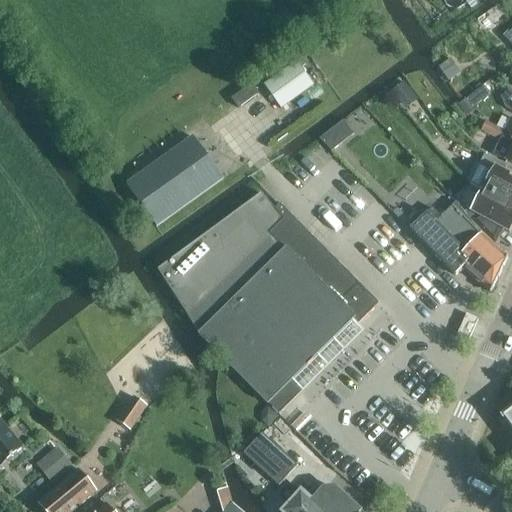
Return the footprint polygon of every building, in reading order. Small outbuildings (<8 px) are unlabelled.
[(451,60),(439,69),(448,81),(460,72),(451,60)] [(264,86),(280,109),(313,86),(297,63),(264,86)] [(403,82),(390,92),(400,105),(412,95),(403,82)] [(253,119),(259,129),(278,117),(272,108),(253,119)] [(481,131),(492,136),(494,132),(498,134),(500,130),(485,123),(481,131)] [(332,130),(319,139),(321,142),(331,152),(342,143),(332,130)] [(492,136),(500,140),(493,155),(511,164),(511,140),(509,139),(511,135),(505,132),(500,130),(498,134),(494,132),(492,136)] [(126,186),(156,227),(223,180),(193,138),(126,186)] [(482,190),(511,205),(511,177),(503,173),(507,166),(485,156),(479,167),(491,173),(482,190)] [(490,294),(493,288),(507,259),(494,246),(480,234),(464,214),(456,203),(451,208),(433,190),(426,197),(444,215),(441,218),(432,209),(410,231),(455,276),(462,269),(490,294)] [(473,207),(464,214),(480,234),(494,246),(502,230),(509,234),(511,228),(511,205),(482,190),(473,207)] [(279,415),(302,392),(296,387),(322,361),(317,356),(353,320),(358,325),(370,313),(375,308),(379,305),(280,205),(274,210),(261,195),(157,271),(199,336),(268,405),(269,405),(279,415)] [(116,422),(130,432),(147,407),(133,398),(116,422)] [(511,412),(503,419),(511,431),(511,412)] [(0,467),(23,448),(23,447),(22,448),(0,422),(0,467)] [(243,455),(279,487),(298,467),(262,434),(243,455)] [(51,460),(63,475),(72,468),(59,453),(51,460)] [(37,505),(43,511),(72,511),(97,492),(79,470),(37,505)] [(301,491),(281,511),(360,511),(340,493),(339,494),(334,489),(323,490),(313,502),(301,491)]
